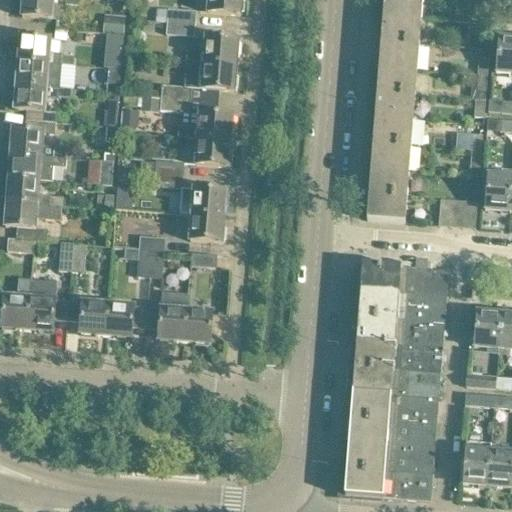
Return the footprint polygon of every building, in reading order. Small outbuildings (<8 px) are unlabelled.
[(51,22),(52,0),(23,0),(22,19),(51,22)] [(240,18),(241,0),(209,0),(208,16),(240,18)] [(421,21),(423,0),(384,0),(383,18),(421,21)] [(467,25),(469,0),(456,0),(455,24),(467,25)] [(479,26),(481,0),(478,0),(469,0),(467,25),(479,26)] [(491,27),(493,1),(481,0),(479,26),(491,27)] [(193,28),(194,15),(167,13),(166,26),(193,28)] [(419,47),(421,21),(383,18),(381,44),(419,47)] [(193,40),(193,28),(166,26),(165,38),(193,40)] [(61,57),(48,56),(49,42),(21,39),(19,64),(60,67),(72,68),(73,59),(61,59),(61,57)] [(236,69),(238,43),(206,40),(205,54),(187,52),(187,65),(236,69)] [(511,76),(511,40),(499,40),(496,76),(511,76)] [(106,56),(104,74),(122,75),(124,42),(113,42),(112,56),(106,56)] [(417,72),(419,47),(381,44),(379,69),(417,72)] [(487,78),(489,62),(479,61),(478,78),(487,78)] [(58,92),(60,67),(19,64),(17,88),(58,92)] [(236,69),(187,65),(186,65),(186,67),(186,68),(186,77),(200,78),(200,79),(203,79),(202,92),(234,95),(236,69)] [(415,98),(417,72),(379,69),(377,95),(415,98)] [(128,94),(128,77),(103,77),(103,94),(128,94)] [(486,95),(487,78),(478,78),(476,94),(486,95)] [(73,93),(58,92),(17,88),(15,112),(27,113),(26,124),(55,127),(56,115),(44,114),(45,101),(57,102),(58,100),(72,101),(73,93)] [(188,104),(189,92),(161,90),(160,102),(188,104)] [(413,123),(415,98),(377,95),(375,120),(413,123)] [(230,145),(232,119),(187,115),(188,104),(160,102),(159,114),(180,115),(178,141),(198,142),(230,145)] [(484,120),(485,104),(476,103),(474,120),(484,120)] [(122,134),(127,107),(114,105),(110,132),(122,134)] [(511,116),(511,105),(503,105),(502,116),(511,116)] [(143,134),(143,117),(127,117),(127,134),(143,134)] [(411,149),(413,123),(375,120),(373,146),(411,149)] [(54,137),(55,127),(26,124),(25,133),(13,132),(11,157),(40,159),(54,161),(55,152),(55,149),(41,148),(42,136),(54,137)] [(511,136),(511,124),(501,124),(500,135),(511,136)] [(481,155),(483,138),(473,138),(472,154),(481,155)] [(228,171),(230,145),(198,142),(196,168),(228,171)] [(409,175),(411,149),(373,146),(371,172),(409,175)] [(55,152),(54,161),(66,162),(67,153),(55,152)] [(480,171),(481,155),(472,154),(470,171),(480,171)] [(54,161),(40,159),(11,157),(9,181),(38,184),(52,185),(53,170),(65,171),(66,162),(54,161)] [(100,164),(98,189),(111,190),(113,166),(100,164)] [(182,180),(183,167),(155,165),(154,177),(182,180)] [(407,200),(409,175),(371,172),(369,197),(407,200)] [(181,192),(182,180),(154,177),(153,190),(181,192)] [(509,215),(511,181),(511,178),(488,177),(485,213),(509,215)] [(37,199),(38,184),(9,181),(7,205),(63,210),(64,200),(37,199)] [(124,184),(122,214),(138,215),(140,185),(124,184)] [(224,220),(226,194),(194,192),(192,218),(224,220)] [(405,226),(407,206),(407,200),(369,197),(367,223),(405,226)] [(113,199),(104,199),(104,212),(112,213),(113,199)] [(451,230),(453,204),(441,203),(439,229),(451,230)] [(463,231),(465,205),(453,204),(451,230),(463,231)] [(62,224),(63,210),(7,205),(5,229),(17,230),(16,242),(34,244),(46,245),(47,232),(35,231),(35,222),(62,224)] [(475,232),(477,206),(465,205),(463,231),(475,232)] [(222,246),(224,220),(192,218),(190,244),(222,246)] [(163,254),(164,242),(140,240),(139,252),(152,253),(163,254)] [(33,257),(34,244),(16,242),(8,242),(7,255),(33,257)] [(71,275),(73,247),(61,246),(58,274),(71,275)] [(83,276),(85,248),(73,247),(71,275),(83,276)] [(139,252),(137,280),(150,282),(152,253),(139,252)] [(152,253),(150,282),(160,283),(163,254),(152,253)] [(216,270),(216,258),(190,256),(189,269),(216,270)] [(446,300),(448,274),(427,273),(427,262),(416,261),(416,262),(405,261),(404,266),(400,265),(399,266),(400,266),(400,270),(364,268),(362,293),(446,300)] [(27,333),(30,301),(31,283),(19,282),(17,300),(4,299),(1,331),(27,333)] [(31,283),(30,301),(27,333),(53,335),(54,323),(67,324),(69,304),(56,303),(57,285),(31,283)] [(444,326),(446,300),(362,293),(360,319),(444,326)] [(184,345),(187,313),(188,297),(162,295),(161,311),(148,310),(146,332),(159,333),(158,343),(184,345)] [(106,339),(108,307),(82,305),(69,304),(67,324),(81,325),(80,337),(106,339)] [(146,332),(148,310),(108,307),(106,339),(132,341),(133,331),(146,332)] [(210,347),(213,315),(187,313),(184,345),(210,347)] [(498,352),(501,316),(477,314),(475,337),(471,337),(470,350),(498,352)] [(511,353),(511,317),(501,316),(498,352),(511,353)] [(443,350),(444,326),(360,319),(359,343),(443,350)] [(441,376),(443,350),(359,343),(357,368),(441,376)] [(438,402),(441,376),(357,368),(354,395),(438,402)] [(495,392),(496,381),(467,379),(467,390),(495,392)] [(511,393),(511,386),(511,382),(496,381),(495,392),(511,393)] [(437,428),(438,402),(354,395),(352,421),(437,428)] [(494,411),(495,400),(466,398),(465,409),(494,411)] [(511,412),(511,401),(495,400),(494,411),(511,412)] [(435,453),(437,428),(352,421),(350,447),(435,453)] [(433,479),(435,453),(350,447),(349,472),(433,479)] [(488,489),(491,453),(462,451),(461,462),(465,462),(463,487),(488,489)] [(511,491),(511,454),(491,453),(488,489),(511,491)] [(431,505),(433,479),(349,472),(346,499),(431,505)]
